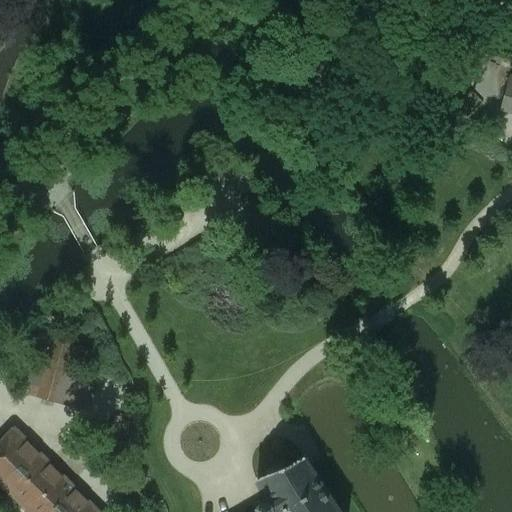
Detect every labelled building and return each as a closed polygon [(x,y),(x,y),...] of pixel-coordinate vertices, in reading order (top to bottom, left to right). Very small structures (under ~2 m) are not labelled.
[(511,78),(510,78),(502,110),(511,112),(511,78)] [(47,365),(34,361),(27,385),(31,386),(29,395),(57,404),(74,344),(54,339),(47,365)] [(98,511),(15,430),(0,444),(0,483),(28,511),(98,511)] [(339,511),(305,459),(284,469),(268,476),(257,482),(269,503),(261,504),(256,509),(256,511),(339,511)] [(282,465),(267,473),(268,476),(284,469),(282,465)]
